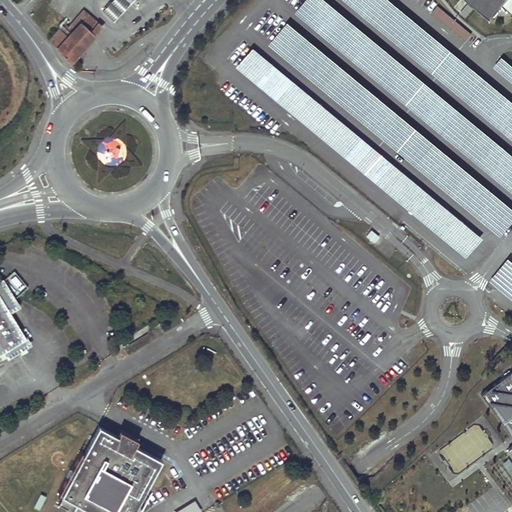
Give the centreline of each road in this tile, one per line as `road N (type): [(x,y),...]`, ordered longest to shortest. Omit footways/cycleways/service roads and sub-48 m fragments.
road 1 (unclassified): [(219,309),(0,442)]
road 2 (tertiary): [(219,309),(361,511)]
road 3 (unknown): [(113,372),(70,285),(8,260)]
